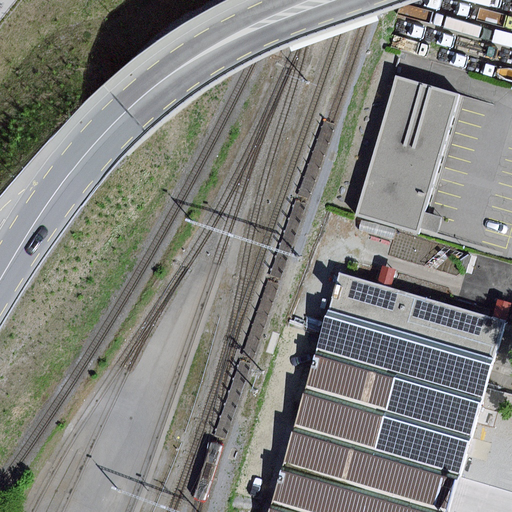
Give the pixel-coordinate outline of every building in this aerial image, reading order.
[(395,79),(356,215),(417,232),(456,96),(395,79)] [(506,322),(342,274),(318,351),(403,376),(381,448),(461,472),(506,322)] [(318,351),(272,502),(304,511),(448,511),(461,472),(381,448),(403,376),(318,351)] [(462,479),(457,496),(493,506),(498,489),(462,479)] [(304,511),(272,502),(269,511),(304,511)]
